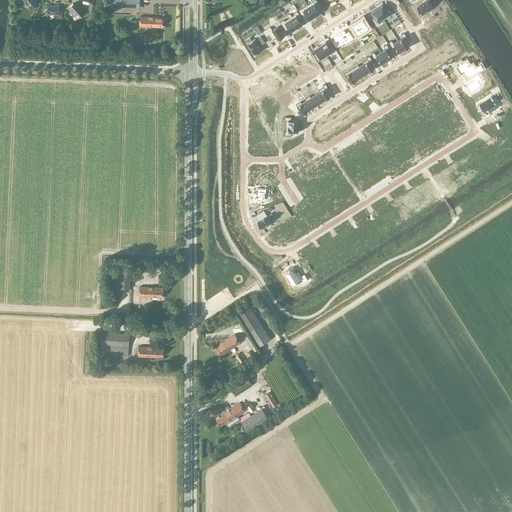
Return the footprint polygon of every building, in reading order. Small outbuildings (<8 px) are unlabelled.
[(315,0),(314,0),(307,5),(314,16),(320,13),(318,9),(321,7),(315,0)] [(422,15),(433,8),(428,0),(427,0),(417,7),(422,15)] [(79,4),(76,7),(73,3),(67,8),(75,16),(78,13),(81,16),(86,11),(79,4)] [(62,11),(59,10),(59,5),(55,5),(54,6),(48,6),(47,10),(46,10),(45,10),(45,11),(45,12),(45,13),(46,14),(47,14),(56,14),(56,18),(62,19),(62,11)] [(307,5),(299,10),(304,18),(307,16),(309,20),(314,16),(307,5)] [(382,5),(376,9),(382,17),(383,19),(392,14),(393,13),(389,8),(388,8),(385,10),(382,5)] [(374,16),(371,18),(375,24),(378,22),(377,20),(382,17),(376,9),(371,12),(374,16)] [(294,14),(289,18),(296,28),(301,24),(298,20),(301,18),(297,11),(294,13),(294,14)] [(163,17),(140,16),(139,26),(163,27),(163,17)] [(358,20),(357,21),(364,32),(372,27),(369,22),(366,23),(362,17),(358,20)] [(284,20),(280,22),(285,30),(288,28),(290,31),(296,28),(289,18),(284,21),(284,20)] [(436,26),(431,30),(435,36),(446,29),(443,25),(445,23),(442,19),(434,23),(436,26)] [(355,22),(351,25),(355,31),(352,32),(355,37),(364,32),(357,21),(355,22)] [(277,40),(284,36),(278,26),(272,30),(270,27),(263,31),(266,36),(269,34),(272,39),(273,40),(272,39),(276,37),(277,40)] [(344,29),(338,33),(345,44),(353,38),(352,37),(348,31),(346,33),(344,29)] [(335,40),(332,41),(336,48),(344,43),(345,44),(338,33),(333,36),(335,40)] [(402,37),(398,40),(404,49),(409,46),(404,40),(407,38),(404,33),(401,34),(402,37)] [(259,46),(264,42),(261,36),(255,39),(251,41),(250,38),(246,40),(248,43),(247,43),(254,54),(262,50),(259,46)] [(391,40),(388,42),(392,48),(395,46),(399,52),(403,49),(404,49),(398,40),(397,40),(398,40),(393,43),(391,40)] [(321,44),(320,45),(326,56),(335,50),(331,45),(329,47),(325,41),(321,44)] [(385,48),(380,51),(386,60),(391,57),(387,51),(389,49),(386,44),(383,46),(385,48)] [(318,46),(314,48),(317,54),(315,56),(318,61),(326,56),(320,45),(318,46)] [(374,52),(371,54),(374,59),(377,57),(381,63),(386,60),(380,51),(375,54),(374,52)] [(299,58),(297,59),(304,70),(305,70),(303,68),(311,63),(307,57),(304,58),(303,56),(299,58)] [(367,59),(362,62),(369,72),(373,69),(370,63),(372,61),(369,56),(366,58),(367,59)] [(293,65),(291,67),(295,74),(298,72),(299,74),(304,70),(297,59),(295,60),(292,63),(293,65)] [(458,66),(456,67),(460,73),(463,71),(466,74),(468,77),(467,77),(468,78),(483,68),(480,64),(475,68),(472,64),(469,66),(468,64),(469,64),(468,62),(467,63),(466,61),(462,64),(460,61),(456,63),(458,66)] [(358,65),(364,74),(368,71),(368,72),(369,72),(362,62),(363,63),(359,66),(358,65)] [(358,65),(353,68),(359,77),(364,74),(358,65)] [(285,67),(279,70),(289,86),(289,85),(286,81),(294,76),(291,71),(288,72),(285,67)] [(353,68),(349,70),(355,80),(359,77),(353,68)] [(278,71),(274,74),(277,79),(275,80),(279,86),(282,83),(285,88),(289,86),(279,70),(279,71),(278,72),(278,71)] [(349,70),(344,73),(350,83),(355,80),(349,70)] [(478,81),(481,79),(478,74),(472,78),(474,81),(467,86),(471,92),(481,86),(478,81)] [(266,79),(260,83),(266,93),(272,89),(273,91),(277,89),(272,80),(268,82),(266,79)] [(323,87),(319,90),(325,99),(330,96),(326,91),(329,89),(325,84),(322,86),(323,87)] [(436,88),(430,92),(437,102),(442,99),(443,102),(447,99),(441,89),(438,92),(436,88)] [(319,91),(315,94),(320,102),(324,99),(325,100),(325,99),(319,90),(318,90),(319,91)] [(427,98),(424,100),(430,110),(434,108),(432,105),(437,102),(430,92),(425,95),(427,98)] [(310,95),(309,95),(316,105),(320,102),(315,94),(311,97),(310,95)] [(309,95),(305,98),(311,108),(316,105),(309,95)] [(301,101),(300,101),(307,111),(311,108),(305,98),(306,100),(301,103),(301,101)] [(495,101),(492,102),(489,98),(479,104),(484,112),(487,109),(488,110),(489,109),(490,111),(489,112),(498,106),(495,101)] [(253,99),(253,107),(266,107),(266,99),(253,99)] [(300,101),(296,104),(302,114),(307,111),(300,101)] [(416,101),(411,104),(417,114),(422,111),(424,114),(428,112),(422,102),(418,104),(416,101)] [(408,110),(405,113),(412,123),(415,121),(413,117),(417,114),(411,104),(406,107),(408,110)] [(253,119),(253,126),(265,126),(265,119),(270,119),(270,113),(257,113),(257,117),(258,117),(258,119),(253,119)] [(397,113),(392,116),(397,125),(402,122),(404,125),(407,123),(403,118),(401,119),(397,113)] [(498,125),(494,128),(498,135),(510,128),(505,121),(504,121),(500,115),(494,119),(498,125)] [(392,116),(387,119),(391,126),(388,127),(391,133),(394,131),(393,128),(397,125),(392,116)] [(284,117),(284,120),(285,120),(285,126),(298,126),(298,120),(291,120),(291,117),(284,117)] [(452,123),(447,127),(450,132),(453,130),(455,134),(458,132),(458,133),(464,129),(457,119),(452,123)] [(377,125),(372,129),(378,137),(383,134),(377,125)] [(284,131),(284,135),(291,135),(291,132),(298,132),(298,126),(285,126),(285,131),(284,131)] [(372,129),(367,132),(373,141),(378,137),(372,129)] [(253,141),(253,146),(266,146),(266,141),(264,141),(264,135),(254,135),(254,141),(253,141)] [(498,151),(497,152),(501,158),(506,154),(505,152),(508,150),(507,149),(511,146),(511,140),(510,138),(505,141),(504,140),(502,142),(503,143),(499,145),(502,149),(498,152),(498,151)] [(365,139),(360,142),(365,149),(370,147),(365,139)] [(417,146),(412,149),(418,158),(423,154),(419,148),(422,146),(418,141),(415,143),(417,146)] [(360,142),(356,145),(360,152),(365,149),(360,142)] [(356,145),(351,148),(356,155),(360,152),(356,145)] [(479,152),(475,155),(479,161),(483,159),(487,157),(487,156),(490,154),(491,156),(495,154),(491,147),(487,149),(486,148),(482,150),(481,149),(481,150),(479,151),(478,151),(479,152)] [(351,148),(347,151),(351,158),(356,155),(351,148)] [(406,149),(403,151),(406,156),(409,154),(413,161),(418,158),(412,149),(408,152),(406,149)] [(347,151),(342,153),(347,161),(351,158),(347,151)] [(342,153),(337,156),(342,164),(347,161),(342,153)] [(327,157),(322,160),(328,169),(333,166),(333,167),(337,165),(333,160),(330,161),(327,157)] [(461,168),(457,170),(463,180),(467,178),(465,175),(472,170),(474,173),(478,171),(469,157),(462,162),(467,170),(464,172),(461,168)] [(398,158),(393,161),(399,170),(404,167),(398,158)] [(322,161),(317,164),(323,172),(328,169),(322,160),(322,161)] [(393,161),(388,164),(394,173),(399,170),(393,161)] [(317,164),(312,167),(318,176),(323,172),(317,164)] [(382,166),(377,168),(382,176),(386,173),(382,166)] [(312,167),(307,170),(313,179),(318,176),(312,167)] [(377,168),(373,171),(377,179),(382,176),(377,168)] [(302,173),(308,182),(313,179),(307,170),(302,173)] [(259,172),(253,172),(253,179),(257,179),(257,182),(266,182),(266,177),(264,177),(264,172),(263,172),(263,171),(259,171),(259,172)] [(373,171),(368,174),(373,182),(377,179),(373,171)] [(442,175),(439,177),(441,180),(440,181),(443,185),(447,182),(447,181),(451,179),(453,181),(458,178),(453,171),(450,173),(449,171),(445,173),(445,172),(445,173),(442,174),(442,175)] [(302,173),(297,177),(302,186),(308,182),(302,173)] [(368,174),(363,177),(368,185),(373,182),(368,174)] [(363,177),(359,180),(364,188),(368,185),(363,177)] [(359,180),(354,183),(359,191),(364,188),(359,180)] [(422,187),(418,190),(424,200),(429,197),(429,196),(432,194),(427,186),(423,188),(422,187)] [(253,192),(253,200),(256,200),(256,201),(260,201),(260,200),(265,200),(265,193),(266,193),(266,188),(256,188),(257,188),(257,192),(253,192)] [(347,191),(343,195),(348,202),(352,199),(347,191)] [(343,195),(338,197),(343,205),(348,202),(343,195)] [(338,197),(333,200),(338,208),(343,205),(338,197)] [(405,198),(403,199),(410,210),(415,207),(416,209),(419,207),(418,206),(415,201),(412,203),(409,197),(406,198),(405,198)] [(400,202),(398,204),(401,210),(398,211),(402,217),(405,215),(405,214),(404,214),(410,210),(403,199),(400,201),(400,202)] [(333,200),(329,203),(334,211),(338,208),(333,200)] [(329,203),(324,206),(329,214),(334,211),(329,203)] [(324,206),(319,209),(325,217),(329,214),(324,206)] [(389,208),(384,211),(390,221),(395,218),(397,221),(401,219),(395,209),(391,211),(389,208)] [(263,210),(256,215),(257,214),(260,218),(260,217),(261,219),(257,222),(261,228),(265,226),(266,227),(269,224),(268,224),(272,222),(268,215),(267,215),(263,210)] [(304,214),(303,214),(311,226),(313,225),(313,224),(316,222),(314,219),(317,217),(313,211),(305,216),(304,214)] [(381,218),(378,220),(384,230),(388,227),(386,224),(390,221),(384,211),(379,214),(381,218)] [(303,214),(295,219),(301,228),(303,226),(305,229),(309,227),(311,226),(303,214)] [(371,220),(365,223),(372,233),(377,230),(378,232),(378,233),(382,231),(381,229),(376,221),(373,223),(371,220)] [(294,222),(282,229),(284,231),(283,232),(285,234),(285,235),(286,234),(289,239),(292,237),(293,237),(294,236),(296,234),(295,232),(295,231),(298,229),(298,230),(299,229),(294,222)] [(362,230),(359,232),(365,240),(365,241),(366,243),(370,240),(369,239),(368,238),(367,236),(372,233),(365,223),(360,226),(362,230)] [(352,232),(347,235),(353,245),(358,242),(360,245),(364,243),(357,232),(354,234),(352,232)] [(343,241),(340,243),(347,253),(351,251),(349,248),(353,245),(347,235),(342,238),(343,241)] [(334,243),(323,250),(327,257),(331,255),(332,256),(335,254),(334,252),(338,250),(334,243)] [(311,258),(303,263),(310,274),(318,269),(317,268),(323,264),(319,258),(313,262),(311,258)] [(129,288),(130,268),(110,268),(110,287),(129,288)] [(292,270),(286,274),(292,284),(298,280),(301,284),(308,279),(304,274),(301,276),(297,270),(298,271),(294,273),(292,270)] [(163,297),(163,287),(139,286),(139,296),(163,297)] [(118,289),(120,296),(117,296),(119,302),(122,301),(121,294),(126,293),(125,288),(118,289)] [(259,346),(269,340),(247,305),(236,311),(259,346)] [(100,354),(128,356),(129,334),(101,332),(100,345),(100,354)] [(220,356),(240,343),(234,334),(215,347),(220,356)] [(163,356),(163,349),(156,348),(156,347),(138,346),(138,356),(158,357),(158,356),(163,356)] [(240,362),(244,360),(240,352),(235,355),(240,362)] [(234,394),(251,383),(246,375),(229,385),(234,394)] [(273,407),(278,404),(269,391),(265,394),(273,407)] [(248,401),(253,409),(258,406),(253,398),(248,401)] [(225,424),(245,411),(239,402),(221,414),(222,415),(216,419),(220,425),(224,422),(225,424)] [(248,432),(268,419),(262,408),(241,421),(248,432)]
